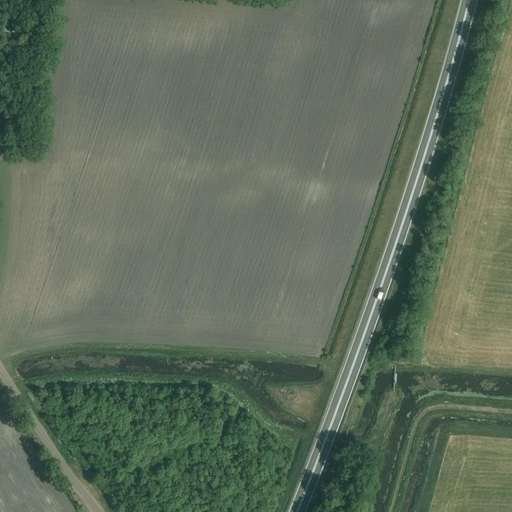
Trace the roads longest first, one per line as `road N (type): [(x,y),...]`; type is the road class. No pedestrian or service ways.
road 1 (trunk): [(295,511),(387,270),(469,0)]
road 2 (unclassified): [(0,369),(97,511)]
